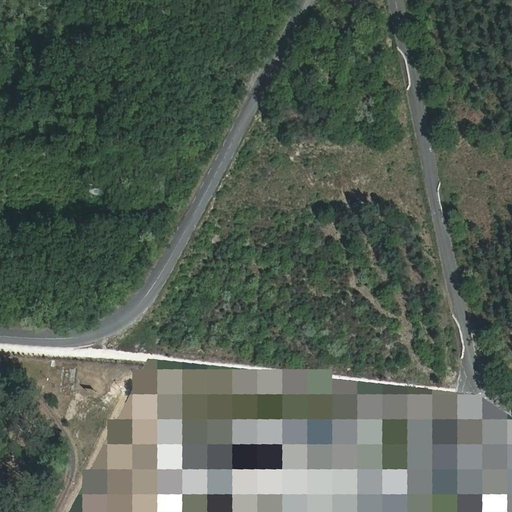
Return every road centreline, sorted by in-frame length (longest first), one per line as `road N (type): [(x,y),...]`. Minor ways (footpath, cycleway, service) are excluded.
road 1 (residential): [(305,0),(156,278),(111,327),(51,341),(0,337)]
road 2 (unclassified): [(396,0),(481,401)]
